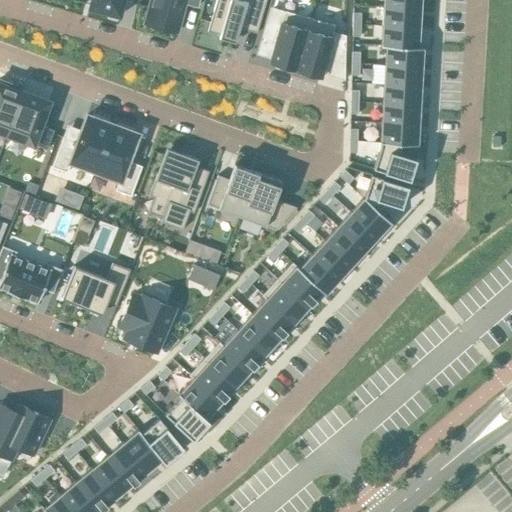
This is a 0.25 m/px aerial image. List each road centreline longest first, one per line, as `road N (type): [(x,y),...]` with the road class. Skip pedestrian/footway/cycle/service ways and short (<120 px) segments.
road 1 (residential): [(0,10),(320,103),(327,118),(324,153),(303,167),(0,51)]
road 2 (residential): [(181,511),(237,465),(462,220)]
road 3 (residential): [(0,315),(119,367),(112,385),(85,403),(0,365)]
road 4 (residential): [(477,0),(467,162)]
